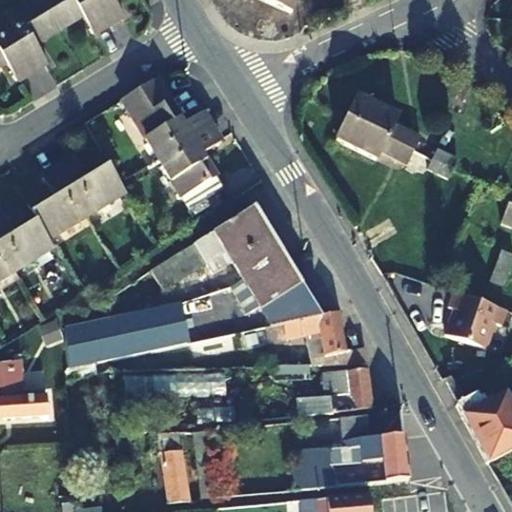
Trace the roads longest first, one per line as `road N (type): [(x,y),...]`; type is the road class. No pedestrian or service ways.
road 1 (tertiary): [(242,96),(485,511)]
road 2 (residential): [(198,28),(0,150)]
road 3 (residential): [(242,96),(412,11)]
road 4 (residential): [(412,11),(511,86)]
